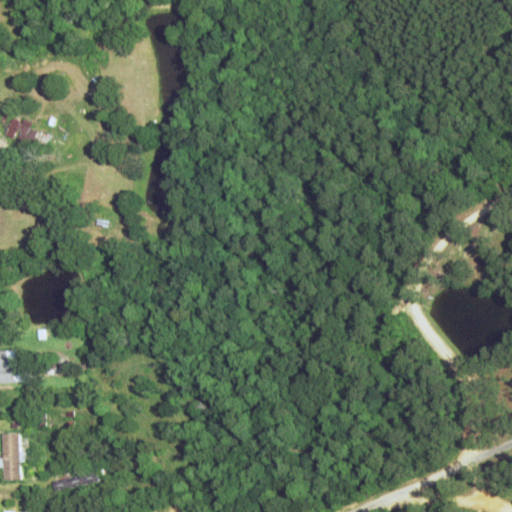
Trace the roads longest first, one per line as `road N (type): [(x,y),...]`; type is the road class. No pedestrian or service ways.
road 1 (residential): [(464,463),(460,385),(408,308),(408,278),(429,247),(511,189)]
road 2 (residential): [(359,511),(511,442)]
